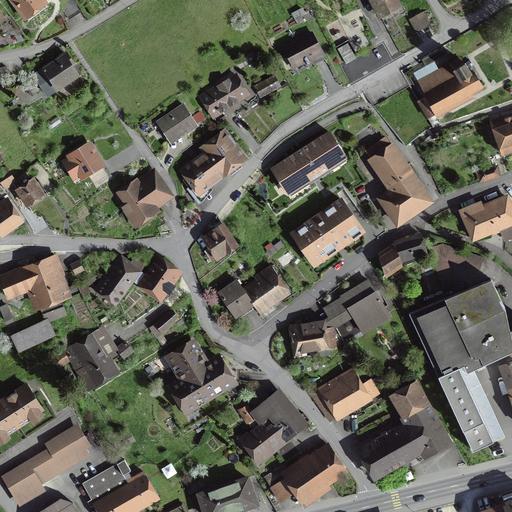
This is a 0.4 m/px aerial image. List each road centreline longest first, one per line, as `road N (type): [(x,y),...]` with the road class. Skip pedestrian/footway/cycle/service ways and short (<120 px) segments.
road 1 (residential): [(182,247),(295,122),(450,33)]
road 2 (residential): [(511,178),(441,203),(246,350)]
road 3 (residential): [(370,505),(347,454),(290,381),(246,350)]
road 4 (residential): [(133,0),(68,37),(0,57)]
road 5 (primary): [(370,505),(511,472)]
road 6 (residential): [(246,350),(210,328),(182,247)]
road 7 (residential): [(182,247),(55,242)]
